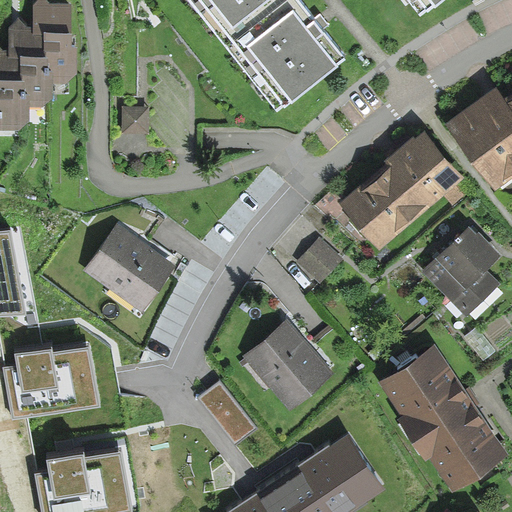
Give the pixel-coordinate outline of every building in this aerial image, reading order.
[(193,0),(229,45),(285,0),(193,0)] [(348,57),(302,0),(285,0),(229,45),(282,110),(348,57)] [(436,0),(413,0),(423,11),(436,0)] [(69,32),(40,32),(41,83),(49,83),(65,83),(76,77),(75,46),(69,47),(69,32)] [(42,55),(14,56),(15,106),(38,106),(50,100),(49,69),(42,70),(42,55)] [(19,79),(0,79),(0,130),(15,130),(26,125),(26,106),(25,94),(19,94),(19,79)] [(511,111),(504,98),(498,88),(446,127),(494,191),(511,176),(511,111)] [(152,128),(151,100),(125,101),(126,129),(152,128)] [(462,178),(423,131),(340,199),(379,247),(462,178)] [(0,317),(30,312),(13,219),(0,223),(0,222),(0,317)] [(114,227),(112,226),(82,274),(140,310),(170,262),(142,245),(114,227)] [(469,226),(420,270),(465,317),(500,284),(487,270),(500,257),(482,237),(478,233),(477,235),(469,226)] [(319,236),(296,261),(321,283),(343,258),(319,236)] [(290,318),(245,355),(290,409),(335,372),(314,347),(290,318)] [(15,359),(2,362),(12,418),(105,403),(94,334),(57,340),(56,333),(11,345),(15,359)] [(431,341),(374,380),(395,412),(390,415),(419,457),(425,453),(450,490),(506,452),(463,388),(431,341)] [(205,389),(235,440),(258,426),(228,375),(205,389)] [(244,500),(226,511),(341,511),(387,482),(352,429),(244,500)] [(112,511),(139,506),(124,441),(89,449),(86,441),(47,450),(48,466),(34,470),(43,511),(112,511)]
